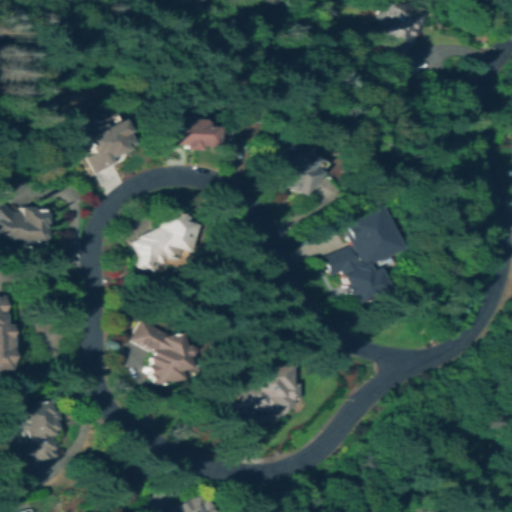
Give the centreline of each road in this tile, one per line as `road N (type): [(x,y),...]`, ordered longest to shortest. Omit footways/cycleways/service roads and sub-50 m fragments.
road 1 (residential): [(335,337),(410,362),(301,462),(258,475),(219,472),(158,446),(100,402),(92,368),(94,229),(112,202),(138,184),(170,174),(221,185),(247,205),(306,313),(335,337)]
road 2 (residential): [(509,41),(481,85),(479,118),(500,223),(500,267),(466,338),(410,362)]
